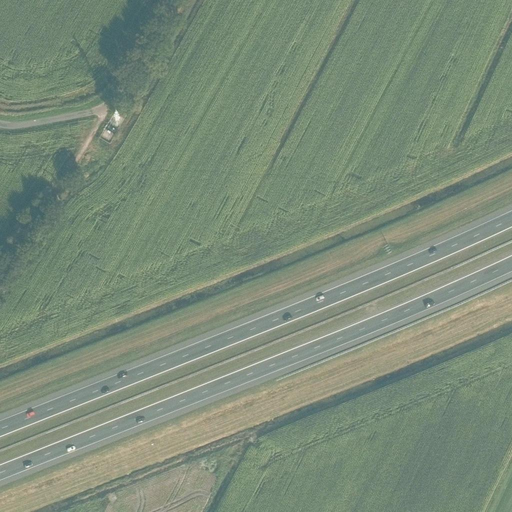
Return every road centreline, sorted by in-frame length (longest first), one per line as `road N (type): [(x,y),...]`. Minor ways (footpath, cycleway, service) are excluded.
road 1 (motorway): [(511,219),(0,429)]
road 2 (motorway): [(0,473),(511,263)]
road 3 (unclassified): [(0,123),(100,109),(170,0)]
